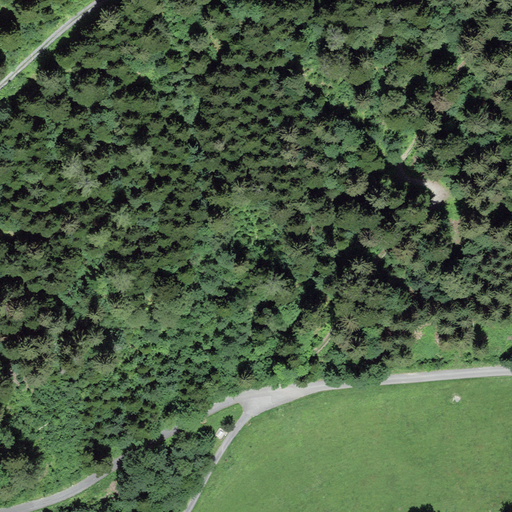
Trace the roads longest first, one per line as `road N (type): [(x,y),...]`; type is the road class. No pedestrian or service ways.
road 1 (unclassified): [(511,371),(236,398),(63,495),(4,511)]
road 2 (track): [(0,87),(103,0)]
